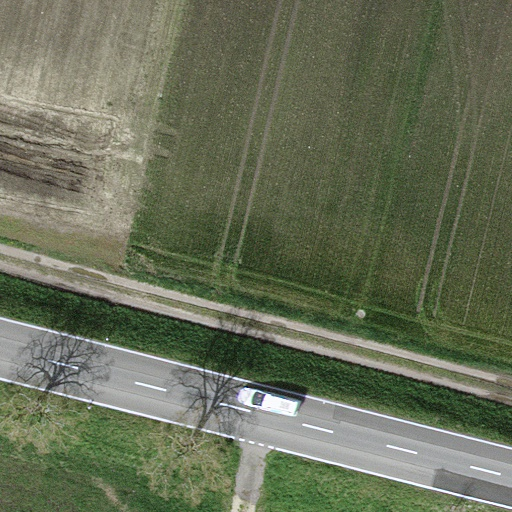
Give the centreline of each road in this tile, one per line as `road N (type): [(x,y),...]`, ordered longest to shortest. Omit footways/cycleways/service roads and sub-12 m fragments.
road 1 (track): [(511,406),(0,274)]
road 2 (secondary): [(0,348),(511,478)]
